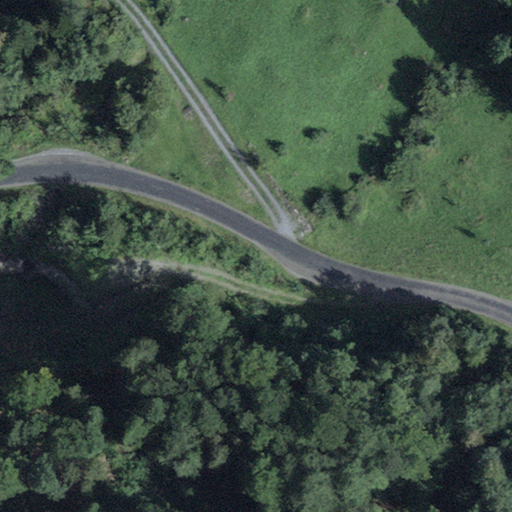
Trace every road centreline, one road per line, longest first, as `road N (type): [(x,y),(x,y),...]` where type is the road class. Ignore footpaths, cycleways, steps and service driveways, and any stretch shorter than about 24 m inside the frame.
road 1 (unclassified): [(511,312),(328,267),(104,172),(0,176)]
road 2 (track): [(298,256),(172,62),(122,0)]
